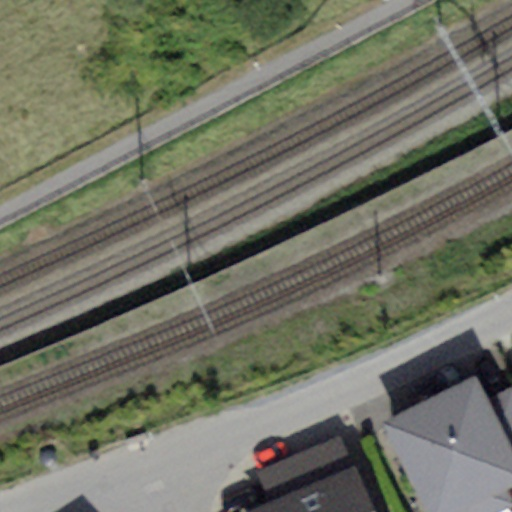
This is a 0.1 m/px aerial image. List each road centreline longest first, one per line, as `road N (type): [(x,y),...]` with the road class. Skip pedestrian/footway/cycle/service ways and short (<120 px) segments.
road 1 (residential): [(511,312),(153,471)]
road 2 (residential): [(153,471),(37,511)]
